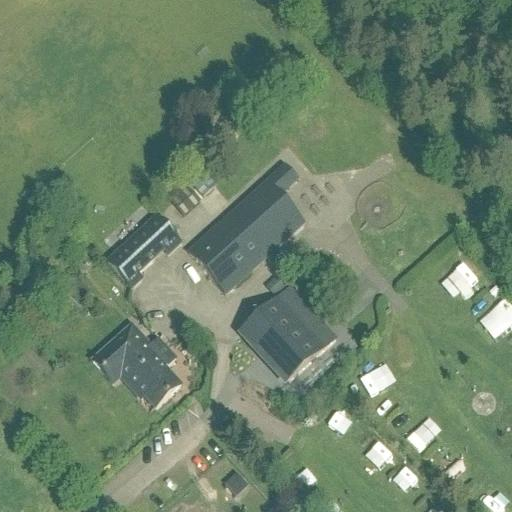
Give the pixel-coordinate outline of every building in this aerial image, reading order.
[(195,168),(183,179),(203,200),(215,189),(195,168)] [(297,185),(285,171),(187,257),(224,299),(304,228),(280,201),(297,185)] [(183,247),(158,220),(107,267),(133,294),(142,285),(140,282),(165,258),(168,262),(183,247)] [(466,276),(452,292),(469,307),(483,291),(466,276)] [(336,345),(289,292),(238,338),(285,391),(336,345)] [(159,344),(148,354),(132,335),(91,370),(112,393),(120,386),(141,410),(144,407),(154,419),(179,397),(162,377),(177,364),(159,344)] [(364,397),(385,398),(385,383),(364,382),(364,397)]
